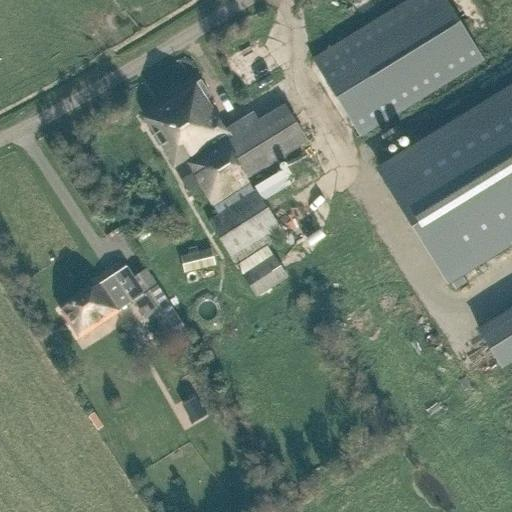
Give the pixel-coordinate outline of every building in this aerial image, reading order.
[(446,0),(408,0),(313,59),(361,137),(483,61),(446,0)] [(201,80),(144,115),(155,134),(152,136),(158,146),(161,145),(175,168),(185,162),(213,207),(218,214),(206,222),(236,266),(257,298),(287,277),(267,246),(275,241),(273,239),(283,232),(255,190),(254,191),(246,177),(307,140),(285,104),(257,121),(253,113),(226,130),(207,99),(211,96),(201,80)] [(511,89),(380,170),(448,280),(511,241),(511,89)] [(189,254),(180,257),(184,273),(215,265),(211,249),(198,252),(196,247),(188,249),(189,254)] [(147,269),(133,278),(125,266),(61,309),(80,338),(119,311),(134,301),(145,318),(152,314),(170,341),(187,330),(147,269)] [(195,398),(183,405),(193,422),(204,415),(195,398)]
